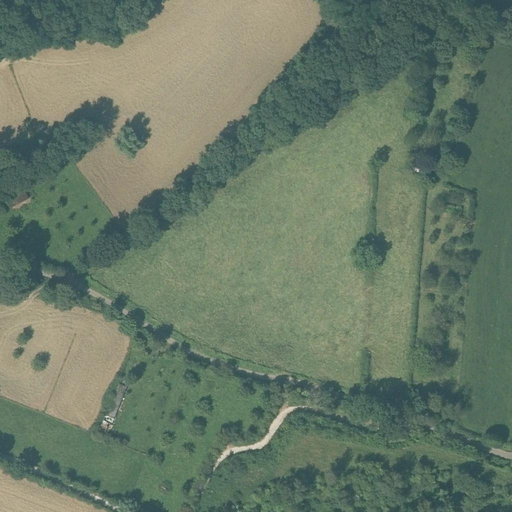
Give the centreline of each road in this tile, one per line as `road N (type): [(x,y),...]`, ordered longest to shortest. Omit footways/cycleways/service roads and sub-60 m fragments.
road 1 (unclassified): [(511,457),(202,358),(63,279),(0,270)]
road 2 (track): [(422,425),(378,430),(292,412),(261,446),(222,456),(191,511)]
road 3 (track): [(124,511),(0,457)]
